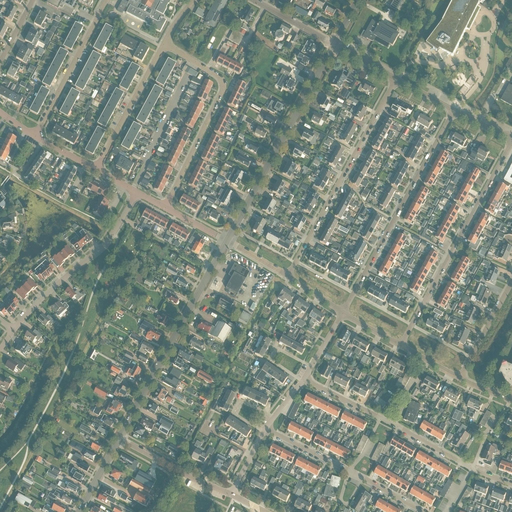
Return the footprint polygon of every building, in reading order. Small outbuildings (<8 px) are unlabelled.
[(78,0),(78,2),(90,8),(93,0),(48,0),(46,4),(70,17),(75,9),(62,2),(63,0),(78,0)] [(128,3),(122,0),(117,10),(122,13),(128,3)] [(129,0),(125,7),(128,9),(126,13),(146,24),(146,26),(160,33),(166,21),(161,18),(162,15),(163,15),(167,8),(166,8),(168,4),(169,4),(170,0),(129,0)] [(216,0),(205,20),(208,21),(207,24),(212,27),(226,0),(218,0),(218,1),(216,0)] [(322,8),(325,3),(320,0),(316,0),(315,4),(322,8)] [(402,0),(390,0),(392,0),(391,0),(394,0),(390,8),(396,12),(402,0)] [(453,0),(443,21),(426,44),(438,53),(440,56),(445,53),(449,55),(453,56),(466,29),(469,30),(480,8),(477,7),(479,4),(479,3),(481,0),(453,0)] [(2,10),(14,16),(17,11),(8,6),(6,9),(3,7),(2,10)] [(328,8),(326,6),(324,9),(327,10),(325,13),(333,17),(336,12),(329,7),(328,8)] [(204,11),(198,8),(195,14),(202,18),(204,15),(203,14),(204,11)] [(247,24),(254,12),(247,9),(243,16),(246,18),(244,22),(247,24)] [(14,16),(2,10),(0,12),(5,14),(3,17),(5,18),(11,22),(14,16)] [(40,12),(37,18),(44,22),(45,18),(50,20),(51,18),(40,12)] [(319,23),(318,26),(326,31),(329,24),(320,19),(322,16),(316,12),(312,19),(318,23),(318,22),(319,23)] [(42,25),(44,22),(37,18),(34,24),(43,29),(44,27),(42,25)] [(364,31),(361,37),(364,38),(365,37),(369,39),(373,42),(373,41),(376,37),(392,46),(393,46),(399,35),(396,33),(398,30),(388,24),(386,28),(380,24),(380,25),(374,22),(374,21),(372,21),(366,33),(364,31)] [(72,30),(79,33),(82,28),(75,24),(73,23),(72,25),(74,26),(72,30)] [(283,25),(280,30),(288,35),(291,29),(283,25)] [(103,32),(110,36),(113,30),(106,26),(103,32)] [(31,29),(28,35),(39,41),(42,35),(31,29)] [(69,35),(76,39),(79,33),(72,30),(69,35)] [(100,38),(107,41),(110,36),(103,32),(100,38)] [(279,32),(276,33),(274,36),(276,39),(279,41),(282,40),(283,37),(282,34),(279,32)] [(28,35),(25,41),(36,47),(39,41),(28,35)] [(66,41),(73,45),(76,39),(69,35),(66,41)] [(120,44),(133,51),(134,49),(137,50),(133,58),(141,63),(149,49),(124,36),(120,44)] [(97,43),(104,47),(107,41),(100,38),(97,43)] [(63,47),(70,51),(73,45),(66,41),(63,47)] [(292,45),(285,41),(283,47),(289,50),(292,45)] [(309,43),(307,42),(301,53),(304,54),(305,53),(311,57),(317,47),(313,45),(314,43),(314,42),(311,41),(310,41),(309,43)] [(104,47),(97,43),(94,49),(101,53),(104,47)] [(19,52),(29,58),(32,52),(22,46),(19,52)] [(57,55),(64,59),(67,53),(60,50),(57,55)] [(26,63),(29,58),(19,52),(16,58),(26,63)] [(90,59),(97,63),(100,57),(93,53),(90,59)] [(310,60),(304,56),(298,53),(297,56),(298,56),(297,58),(301,60),(299,63),(306,67),(307,64),(308,64),(310,60)] [(54,61),(61,65),(64,59),(57,55),(54,61)] [(216,63),(222,66),(226,59),(220,56),(216,63)] [(87,65),(94,68),(97,63),(90,59),(87,65)] [(232,61),(226,59),(222,66),(228,69),(232,61)] [(168,60),(165,66),(172,70),(175,64),(168,60)] [(51,67),(58,71),(61,65),(54,61),(51,67)] [(237,64),(232,61),(228,69),(233,72),(237,64)] [(10,69),(17,73),(18,69),(22,71),(23,69),(13,63),(10,69)] [(243,67),(237,64),(233,72),(239,75),(243,67)] [(84,70),(91,74),(94,68),(87,65),(84,70)] [(132,65),(129,70),(136,74),(139,68),(132,65)] [(165,66),(162,72),(169,75),(172,70),(165,66)] [(48,73),(55,76),(58,71),(51,67),(48,73)] [(284,88),(283,89),(292,93),(297,83),(289,79),(288,79),(292,71),(283,67),(280,74),(282,75),(276,86),(282,89),(283,87),(284,88)] [(17,73),(10,69),(7,75),(17,81),(18,78),(15,76),(17,73)] [(81,76),(88,80),(91,74),(84,70),(81,76)] [(129,70),(126,76),(133,80),(136,74),(129,70)] [(162,72),(159,77),(166,81),(169,75),(162,72)] [(45,78),(52,82),(55,76),(48,73),(45,78)] [(344,78),(338,74),(335,80),(334,80),(331,85),(335,87),(334,88),(338,90),(339,89),(340,90),(345,80),(346,81),(351,84),(349,88),(352,89),(356,81),(353,80),(349,78),(351,76),(349,75),(350,74),(347,73),(344,78)] [(78,82),(85,86),(88,80),(81,76),(78,82)] [(130,86),(133,80),(126,76),(123,82),(130,86)] [(163,87),(166,81),(159,77),(156,83),(163,87)] [(202,87),(210,90),(213,84),(205,81),(206,80),(202,77),(200,81),(195,78),(193,77),(191,82),(201,86),(202,87)] [(52,82),(45,78),(42,84),(49,88),(52,82)] [(0,96),(2,98),(6,90),(10,82),(5,79),(3,83),(6,84),(4,89),(1,88),(0,88),(0,96)] [(502,98),(501,100),(511,106),(511,81),(511,82),(511,83),(511,82),(511,86),(509,85),(502,98)] [(85,86),(78,82),(75,88),(83,91),(85,86)] [(127,91),(130,86),(123,82),(120,87),(127,91)] [(235,87),(244,92),(245,89),(244,89),(246,85),(238,82),(235,87)] [(362,89),(371,94),(375,88),(366,83),(364,87),(360,85),(357,90),(360,92),(362,89)] [(9,92),(6,90),(2,98),(7,100),(10,95),(11,93),(15,86),(13,85),(9,92)] [(155,87),(152,93),(159,97),(162,91),(155,87)] [(210,90),(202,87),(201,90),(199,90),(198,92),(208,96),(210,90)] [(243,94),(244,92),(235,87),(233,93),(240,97),(242,94),(243,94)] [(39,94),(46,98),(49,92),(42,88),(39,94)] [(14,95),(11,93),(10,95),(7,100),(13,103),(17,96),(20,90),(18,89),(14,95)] [(69,96),(76,100),(79,94),(72,90),(69,96)] [(113,96),(120,99),(123,94),(116,90),(113,96)] [(350,93),(345,90),(341,97),(346,100),(350,93)] [(272,96),(263,91),(260,95),(269,100),(272,96)] [(205,102),(208,96),(198,92),(197,95),(199,95),(197,98),(205,102)] [(152,93),(149,98),(156,102),(159,97),(152,93)] [(241,97),(240,97),(233,93),(230,99),(237,102),(239,99),(242,101),(243,99),(241,98),(241,97)] [(36,100),(43,103),(46,98),(39,94),(36,100)] [(20,98),(17,96),(13,103),(19,106),(20,103),(23,104),(26,98),(21,95),(20,98)] [(66,102),(73,106),(76,100),(69,96),(66,102)] [(120,99),(113,96),(110,101),(117,105),(120,99)] [(149,98),(146,104),(153,108),(156,102),(149,98)] [(324,98),(320,106),(325,109),(326,110),(325,111),(327,112),(331,106),(333,107),(334,104),(324,98)] [(239,103),(237,102),(230,99),(227,105),(235,108),(236,105),(237,106),(239,103)] [(33,106),(40,109),(43,103),(36,100),(33,106)] [(117,105),(110,101),(107,107),(114,111),(117,105)] [(285,106),(279,103),(278,105),(271,101),(266,110),(274,114),(275,112),(280,115),(285,106)] [(63,108),(70,111),(73,106),(66,102),(63,108)] [(192,107),(193,108),(201,112),(204,106),(196,102),(194,106),(193,105),(192,107)] [(146,104),(143,110),(150,114),(153,108),(146,104)] [(262,108),(253,104),(250,108),(259,113),(262,108)] [(408,108),(400,104),(399,106),(395,104),(392,110),(394,111),(394,112),(392,111),(389,115),(396,119),(400,112),(405,115),(407,112),(410,114),(413,109),(409,106),(408,108)] [(40,109),(33,106),(30,111),(37,115),(40,109)] [(114,111),(107,107),(104,113),(111,117),(114,111)] [(351,109),(363,116),(366,110),(360,107),(358,110),(353,107),(351,109)] [(70,111),(63,108),(60,113),(67,117),(70,111)] [(189,113),(190,114),(198,117),(201,112),(193,108),(191,111),(190,111),(189,113)] [(225,109),(222,115),(231,119),(232,117),(231,116),(232,113),(225,109)] [(360,121),(363,116),(351,109),(350,112),(356,115),(354,118),(360,121)] [(143,110),(140,116),(147,119),(150,114),(143,110)] [(108,122),(111,117),(104,113),(101,118),(108,122)] [(186,119),(175,113),(171,120),(177,123),(179,118),(186,122),(185,125),(193,129),(195,123),(186,119)] [(198,117),(190,114),(189,117),(188,116),(186,119),(195,123),(198,117)] [(265,120),(264,121),(273,126),(276,121),(263,114),(261,117),(265,120)] [(315,114),(311,121),(318,125),(321,121),(325,123),(328,118),(323,116),(321,118),(315,114)] [(222,115),(219,120),(227,124),(228,121),(230,122),(231,119),(222,115)] [(247,118),(242,115),(238,123),(243,125),(247,118)] [(416,132),(419,133),(427,118),(421,115),(417,123),(420,125),(416,132)] [(144,125),(147,119),(140,116),(137,121),(144,125)] [(108,122),(101,118),(98,124),(105,128),(108,122)] [(427,118),(419,133),(424,136),(426,133),(423,131),(425,127),(428,129),(430,125),(433,121),(427,118)] [(384,125),(390,128),(396,131),(397,129),(391,125),(393,122),(387,119),(384,125)] [(52,133),(56,136),(60,129),(64,121),(61,120),(60,121),(59,123),(60,123),(59,126),(56,124),(52,133)] [(227,124),(219,120),(217,126),(225,130),(224,130),(226,127),(227,127),(228,125),(227,124)] [(131,130),(138,134),(141,128),(134,124),(131,130)] [(342,127),(354,133),(357,128),(350,124),(349,127),(343,124),(342,127)] [(390,128),(384,125),(381,130),(387,134),(390,128)] [(62,130),(60,129),(56,136),(60,138),(67,127),(65,126),(62,130)] [(224,133),(225,130),(217,126),(214,132),(221,136),(223,132),(224,133)] [(69,128),(67,127),(60,138),(65,141),(69,133),(66,132),(69,128)] [(267,133),(258,128),(257,128),(255,127),(252,132),(255,134),(263,139),(267,133)] [(94,134),(101,138),(104,132),(97,129),(94,134)] [(179,134),(180,134),(188,138),(191,132),(183,129),(181,132),(180,132),(179,134)] [(71,135),(69,133),(65,141),(69,143),(76,131),(74,130),(71,135)] [(79,131),(77,130),(76,131),(69,143),(74,146),(78,137),(76,135),(79,131)] [(128,136),(135,139),(138,134),(131,130),(128,136)] [(345,132),(343,135),(351,139),(353,134),(347,130),(346,133),(345,132)] [(387,134),(381,130),(378,136),(384,139),(387,134)] [(302,138),(310,142),(310,144),(312,145),(314,144),(319,135),(314,132),(312,135),(305,131),(302,138)] [(351,139),(343,135),(338,132),(337,135),(343,138),(341,141),(347,145),(351,139)] [(455,134),(451,132),(448,138),(452,140),(451,142),(455,144),(452,148),(449,146),(447,150),(453,153),(455,149),(461,137),(455,134)] [(101,138),(94,134),(91,140),(98,144),(101,138)] [(185,144),(188,138),(180,134),(178,138),(177,137),(176,140),(177,140),(185,144)] [(5,140),(6,141),(13,145),(16,139),(9,135),(7,138),(6,138),(5,140)] [(125,141),(132,145),(135,139),(128,136),(125,141)] [(212,136),(209,141),(218,146),(219,143),(218,142),(219,139),(212,136)] [(384,139),(378,136),(375,142),(381,145),(384,139)] [(416,142),(422,146),(425,140),(419,137),(416,142)] [(461,137),(455,149),(457,150),(459,146),(463,148),(463,147),(464,148),(466,147),(468,144),(467,142),(467,141),(467,140),(461,137)] [(98,144),(91,140),(88,146),(95,150),(98,144)] [(183,150),(185,144),(177,140),(176,143),(175,143),(174,145),(175,146),(183,150)] [(2,146),(3,146),(11,150),(13,145),(6,141),(4,144),(3,143),(2,146)] [(132,145),(125,141),(122,147),(129,151),(132,145)] [(217,148),(218,146),(209,141),(206,147),(214,151),(215,147),(217,148)] [(255,154),(259,148),(251,144),(248,142),(247,145),(249,146),(248,150),(255,154)] [(381,145),(375,142),(372,147),(378,150),(381,145)] [(422,146),(416,142),(413,148),(419,151),(422,146)] [(0,149),(0,152),(8,156),(11,150),(3,146),(2,150),(0,149)] [(95,150),(88,146),(85,151),(92,155),(95,150)] [(180,155),(183,150),(175,146),(173,149),(172,149),(171,151),(172,151),(180,155)] [(215,151),(206,147),(204,153),(211,156),(213,153),(214,154),(215,151)] [(330,147),(329,150),(332,152),(335,153),(341,157),(344,151),(338,148),(336,150),(330,147)] [(293,154),(293,155),(297,158),(297,157),(300,158),(303,153),(308,156),(310,152),(305,149),(303,151),(297,148),(293,154)] [(419,151),(413,148),(410,154),(416,157),(419,151)] [(475,148),(470,157),(475,160),(476,158),(483,162),(485,158),(486,159),(489,152),(481,148),(480,150),(475,148)] [(177,161),(180,155),(172,151),(170,155),(169,154),(168,157),(177,161)] [(239,151),(236,157),(238,159),(237,161),(240,163),(248,167),(251,161),(243,157),(245,154),(239,151)] [(368,157),(374,160),(376,161),(379,163),(381,164),(383,162),(375,157),(377,154),(371,151),(368,157)] [(442,151),(439,157),(447,161),(448,159),(447,158),(449,155),(442,151)] [(38,158),(43,161),(47,156),(42,152),(38,158)] [(122,170),(127,161),(121,158),(122,155),(119,153),(115,161),(118,162),(116,167),(122,170)] [(211,156),(204,153),(201,158),(208,162),(210,159),(211,160),(212,157),(211,156)] [(332,159),(338,162),(341,157),(335,153),(332,159)] [(416,157),(410,154),(407,159),(412,162),(416,157)] [(330,161),(329,164),(335,168),(338,162),(332,159),(326,155),(324,158),(330,161)] [(174,167),(177,161),(168,157),(167,159),(168,159),(166,163),(174,167)] [(365,162),(370,165),(374,160),(368,157),(365,162)] [(439,157),(436,162),(443,166),(444,163),(446,164),(447,161),(439,157)] [(35,163),(40,166),(43,161),(38,158),(35,163)] [(127,161),(122,170),(128,174),(131,169),(134,171),(138,163),(135,162),(133,165),(127,161)] [(196,168),(205,172),(206,170),(205,169),(207,166),(199,162),(196,168)] [(365,162),(362,168),(367,171),(370,165),(365,162)] [(436,162),(433,168),(441,172),(442,170),(441,169),(443,166),(436,162)] [(31,168),(36,172),(40,166),(35,163),(31,168)] [(285,168),(297,174),(298,172),(295,171),(297,167),(288,163),(285,168)] [(404,163),(400,168),(406,171),(409,166),(404,163)] [(170,176),(172,170),(165,167),(163,170),(162,169),(161,172),(162,172),(170,176)] [(36,172),(31,168),(27,173),(38,181),(40,179),(34,175),(36,172)] [(63,168),(62,170),(68,174),(74,177),(77,171),(71,168),(69,171),(63,168)] [(204,175),(205,172),(196,168),(193,174),(201,177),(203,174),(204,175)] [(294,173),(285,168),(282,174),(289,178),(291,175),(292,176),(294,173)] [(322,176),(328,180),(331,174),(325,171),(326,170),(322,168),(320,172),(317,170),(316,173),(322,177),(322,176)] [(359,173),(364,177),(367,171),(362,168),(359,173)] [(403,177),(406,171),(400,168),(397,174),(403,177)] [(433,168),(430,173),(437,177),(438,174),(440,174),(441,172),(433,168)] [(470,174),(477,178),(480,172),(471,168),(470,170),(472,171),(470,174)] [(230,176),(240,181),(244,175),(238,172),(233,169),(230,176)] [(170,176),(162,172),(161,176),(159,175),(158,177),(159,178),(167,182),(170,176)] [(38,181),(27,173),(24,178),(29,182),(31,179),(37,183),(38,181)] [(68,174),(66,177),(64,176),(64,175),(60,173),(59,176),(71,182),(74,177),(68,174)] [(356,179),(367,185),(369,183),(363,179),(364,177),(359,173),(356,179)] [(430,173),(427,179),(435,183),(437,181),(435,180),(437,177),(430,173)] [(202,178),(201,177),(193,174),(191,179),(198,183),(200,180),(201,180),(202,178)] [(400,183),(403,177),(397,174),(394,179),(400,183)] [(466,179),(474,183),(477,178),(470,174),(468,177),(467,176),(466,179)] [(67,188),(71,182),(59,176),(57,178),(64,182),(62,185),(67,188)] [(218,176),(216,180),(217,181),(222,183),(224,184),(226,180),(218,176)] [(237,187),(240,181),(230,176),(227,181),(231,183),(231,184),(237,187)] [(319,182),(325,185),(328,180),(322,176),(322,177),(319,182)] [(322,191),(325,185),(319,182),(310,177),(309,180),(315,183),(312,189),(317,192),(319,189),(322,191)] [(167,182),(159,178),(158,181),(156,181),(155,183),(164,187),(167,182)] [(200,184),(198,183),(191,179),(188,185),(195,189),(197,185),(198,186),(200,184)] [(366,188),(367,185),(356,179),(352,184),(358,188),(360,185),(366,188)] [(397,188),(400,183),(394,179),(391,185),(397,188)] [(434,185),(435,183),(427,179),(424,184),(431,188),(432,184),(434,185)] [(464,185),(471,189),(474,183),(466,179),(464,181),(466,182),(464,185)] [(93,213),(102,219),(104,216),(102,215),(104,211),(106,211),(109,206),(107,206),(108,203),(103,200),(108,191),(106,189),(104,188),(104,186),(99,184),(99,185),(94,183),(95,181),(92,180),(87,189),(90,191),(89,193),(93,195),(94,193),(100,196),(98,200),(99,201),(96,207),(95,206),(92,209),(94,210),(93,213)] [(275,187),(284,191),(285,189),(284,188),(286,185),(278,181),(275,187)] [(500,183),(497,189),(505,193),(506,191),(505,190),(506,187),(508,188),(510,185),(504,182),(503,185),(500,183)] [(164,187),(155,183),(154,186),(155,186),(154,190),(161,193),(164,187)] [(64,193),(59,190),(57,189),(53,187),(50,185),(48,188),(58,193),(56,196),(61,199),(64,193)] [(62,185),(59,190),(64,193),(67,188),(62,185)] [(460,190),(468,194),(471,189),(464,185),(462,188),(461,187),(460,190)] [(282,194),(284,191),(275,187),(272,192),(279,196),(281,193),(282,194)] [(422,188),(419,193),(426,197),(428,194),(429,195),(430,192),(422,188)] [(305,194),(303,196),(309,200),(315,203),(318,197),(315,196),(316,193),(309,189),(307,191),(310,193),(308,196),(305,194)] [(389,189),(386,194),(392,198),(395,192),(389,189)] [(494,194),(501,198),(502,195),(504,196),(505,193),(497,189),(494,194)] [(226,192),(221,190),(219,195),(220,195),(230,201),(233,194),(227,191),(226,192)] [(369,193),(364,190),(361,196),(362,199),(365,202),(366,199),(369,193)] [(458,196),(465,200),(468,194),(460,190),(458,192),(460,192),(458,196)] [(344,200),(356,206),(361,209),(363,206),(360,204),(360,205),(357,204),(357,203),(354,202),(355,201),(352,199),(355,194),(349,191),(344,200)] [(392,198),(386,194),(385,197),(382,195),(382,196),(376,192),(375,195),(377,196),(377,197),(383,200),(389,203),(392,198)] [(419,193),(416,199),(424,203),(426,201),(424,200),(426,197),(419,193)] [(501,198),(494,194),(491,200),(499,204),(501,205),(504,200),(501,198)] [(185,206),(190,209),(195,202),(191,200),(192,199),(191,198),(193,196),(191,195),(190,197),(185,206)] [(220,195),(220,196),(218,199),(222,201),(220,204),(226,207),(227,207),(230,203),(229,202),(230,201),(220,195)] [(179,203),(185,206),(190,197),(187,196),(187,197),(183,196),(179,203)] [(303,204),(312,209),(315,203),(309,200),(303,196),(300,202),(303,204)] [(462,205),(465,200),(458,196),(456,199),(455,198),(454,200),(462,205)] [(389,203),(377,197),(376,199),(379,201),(381,203),(380,206),(386,209),(389,203)] [(265,205),(280,213),(281,211),(274,207),(276,204),(268,199),(265,205)] [(416,199),(413,204),(420,208),(422,205),(423,205),(424,203),(416,199)] [(344,200),(341,205),(347,208),(348,206),(354,209),(356,206),(344,200)] [(499,204),(491,200),(488,205),(495,209),(496,209),(496,210),(499,204)] [(195,202),(190,209),(196,212),(200,205),(197,203),(198,202),(195,201),(195,202)] [(312,209),(303,204),(300,202),(299,205),(305,208),(303,211),(309,214),(312,209)] [(413,204),(410,210),(419,214),(420,212),(418,211),(420,208),(413,204)] [(280,213),(265,205),(262,211),(269,215),(271,212),(282,218),(284,215),(280,213)] [(341,205),(338,211),(350,217),(351,215),(345,211),(347,208),(341,205)] [(449,209),(457,214),(460,209),(453,205),(451,208),(450,207),(449,209)] [(495,209),(488,205),(485,211),(495,216),(496,214),(494,213),(496,209),(495,209)] [(206,213),(210,216),(209,218),(216,222),(220,215),(208,209),(206,213)] [(447,216),(454,220),(457,214),(449,209),(447,212),(449,213),(447,216)] [(143,228),(148,220),(152,213),(146,210),(142,217),(145,219),(141,227),(143,228)] [(410,210),(407,215),(414,219),(416,215),(417,216),(419,214),(410,210)] [(338,211),(335,217),(341,220),(342,217),(348,220),(350,217),(338,211)] [(12,224),(15,223),(14,218),(16,217),(16,213),(8,217),(9,221),(2,222),(3,229),(12,228),(12,224)] [(152,213),(148,220),(151,222),(150,223),(153,225),(153,223),(157,216),(152,213)] [(480,220),(488,224),(489,222),(488,221),(490,218),(483,214),(480,220)] [(372,221),(378,224),(381,219),(375,215),(372,221)] [(414,219),(407,215),(404,220),(413,225),(414,223),(412,222),(414,219)] [(157,216),(153,223),(156,225),(156,226),(158,228),(163,219),(157,216)] [(297,223),(303,226),(306,221),(297,216),(296,219),(292,217),(291,220),(294,221),(297,223)] [(361,219),(370,224),(369,227),(375,230),(378,224),(372,221),(369,220),(366,218),(362,216),(361,219)] [(443,220),(451,225),(454,220),(447,216),(445,219),(444,218),(443,220)] [(168,222),(163,219),(158,228),(156,231),(155,234),(157,236),(159,232),(161,228),(164,229),(168,222)] [(270,222),(265,219),(264,222),(258,219),(256,222),(257,222),(252,231),(261,235),(264,231),(262,230),(265,223),(269,225),(270,222)] [(338,223),(332,220),(329,225),(337,229),(347,235),(348,233),(342,229),(339,227),(340,226),(337,225),(338,223)] [(441,227),(448,230),(451,225),(443,220),(441,222),(443,223),(441,227)] [(480,220),(477,225),(484,229),(485,225),(487,226),(488,224),(480,220)] [(303,226),(297,223),(294,229),(300,232),(303,226)] [(174,236),(174,235),(179,227),(173,224),(169,232),(172,234),(171,235),(174,236)] [(347,235),(329,225),(326,231),(332,234),(333,231),(336,233),(339,234),(340,234),(346,237),(347,235)] [(477,225),(474,230),(482,235),(483,233),(482,232),(484,229),(477,225)] [(179,227),(174,235),(178,237),(177,238),(179,239),(184,231),(179,227)] [(369,227),(366,232),(372,235),(375,230),(369,227)] [(437,231),(445,236),(448,230),(441,227),(439,230),(438,229),(437,231)] [(363,238),(369,241),(372,235),(366,232),(363,231),(360,229),(358,232),(364,235),(363,238)] [(82,236),(79,238),(85,245),(89,241),(90,242),(93,239),(87,232),(86,233),(82,230),(79,233),(82,236)] [(479,241),(481,238),(484,239),(485,237),(482,235),(474,230),(471,236),(478,240),(479,241)] [(184,231),(179,239),(182,241),(183,239),(186,241),(190,234),(184,231)] [(332,234),(326,231),(323,236),(335,243),(335,242),(337,243),(338,241),(330,237),(332,234)] [(444,238),(445,236),(437,231),(436,233),(437,234),(435,238),(440,240),(439,242),(443,244),(445,239),(444,238)] [(270,232),(266,239),(271,242),(275,235),(270,232)] [(290,234),(282,248),(288,251),(292,244),(289,242),(292,237),(294,238),(296,235),(291,232),(290,234)] [(281,238),(277,245),(282,248),(290,234),(287,233),(284,240),(281,238)] [(275,235),(271,242),(277,245),(281,238),(275,235)] [(400,235),(397,240),(405,245),(406,243),(404,242),(406,238),(400,235)] [(11,245),(14,239),(8,236),(6,239),(2,237),(0,240),(0,246),(1,247),(6,249),(8,243),(11,245)] [(335,243),(323,236),(320,242),(326,245),(327,243),(330,244),(333,245),(335,243)] [(478,240),(471,236),(468,241),(470,243),(468,247),(476,251),(479,244),(476,242),(478,240)] [(188,242),(201,249),(204,243),(198,240),(196,243),(193,241),(195,239),(192,237),(188,242)] [(80,248),(80,249),(85,245),(79,238),(71,245),(76,251),(80,248)] [(397,240),(394,246),(400,249),(402,246),(404,247),(405,245),(397,240)] [(501,251),(509,255),(511,248),(505,245),(506,242),(503,241),(499,250),(502,251),(501,251)] [(201,249),(188,242),(187,245),(193,248),(191,252),(198,255),(201,249)] [(353,242),(352,244),(364,251),(367,245),(361,242),(359,245),(357,243),(356,243),(353,242)] [(65,249),(61,253),(66,260),(71,256),(72,257),(74,254),(67,246),(64,248),(65,249)] [(394,246),(391,251),(399,256),(400,254),(399,253),(400,249),(394,246)] [(350,247),(349,250),(361,256),(364,251),(358,248),(356,251),(350,247)] [(354,263),(355,261),(358,262),(361,256),(349,250),(347,249),(346,252),(351,254),(350,255),(353,256),(352,259),(349,257),(348,260),(354,263)] [(509,255),(501,251),(502,251),(499,250),(496,257),(506,262),(509,255)] [(391,251),(388,256),(394,260),(396,257),(398,258),(399,256),(391,251)] [(428,257),(435,261),(438,256),(429,251),(428,253),(430,254),(428,257)] [(62,264),(66,260),(60,253),(56,257),(55,256),(52,258),(53,259),(51,261),(53,263),(55,262),(60,267),(62,265),(62,264)] [(326,270),(332,260),(334,261),(337,255),(334,254),(331,259),(329,259),(327,262),(324,261),(320,267),(326,270)] [(309,261),(315,264),(319,256),(317,255),(316,256),(313,255),(309,261)] [(315,264),(320,267),(324,261),(321,259),(322,257),(319,256),(315,264)] [(388,256),(385,262),(393,266),(394,264),(393,263),(394,260),(388,256)] [(423,262),(432,266),(435,261),(428,257),(426,261),(425,260),(423,262)] [(460,263),(467,267),(469,263),(470,264),(472,262),(463,258),(460,263)] [(39,266),(48,277),(53,273),(49,268),(51,266),(46,260),(39,266)] [(491,270),(489,275),(497,278),(499,271),(489,267),(490,264),(484,261),(482,264),(486,266),(485,268),(491,270)] [(188,265),(184,262),(182,265),(187,267),(185,270),(186,271),(186,272),(188,273),(190,273),(193,275),(196,270),(188,265)] [(385,262),(382,267),(388,271),(390,268),(392,269),(393,266),(385,262)] [(422,268),(429,272),(432,266),(423,262),(422,264),(424,265),(422,268)] [(345,272),(341,279),(347,282),(351,275),(347,273),(351,267),(354,269),(356,266),(350,263),(348,266),(347,268),(345,272)] [(460,263),(457,268),(465,273),(467,271),(465,270),(467,267),(460,263)] [(234,264),(228,275),(232,277),(226,288),(237,295),(249,272),(234,264)] [(336,276),(340,269),(336,267),(337,266),(335,264),(330,273),(336,276)] [(48,277),(39,266),(34,270),(36,272),(34,274),(38,279),(40,276),(44,281),(48,277)] [(178,272),(168,267),(166,272),(175,277),(178,272)] [(336,276),(341,279),(345,272),(347,268),(345,267),(343,271),(340,269),(336,276)] [(388,271),(382,267),(379,273),(387,277),(388,275),(387,274),(388,271)] [(417,273),(426,277),(429,272),(422,268),(420,271),(419,271),(417,273)] [(457,268),(454,274),(461,278),(463,274),(464,275),(465,273),(457,268)] [(416,279),(423,283),(426,277),(417,273),(416,275),(418,276),(416,279)] [(459,281),(461,278),(454,274),(451,279),(459,284),(461,282),(459,281)] [(494,285),(497,278),(489,275),(486,282),(494,285)] [(173,284),(185,290),(188,285),(179,280),(181,278),(177,276),(175,280),(173,279),(171,283),(167,281),(165,284),(171,287),(173,284)] [(382,280),(376,277),(375,280),(374,282),(377,284),(379,285),(382,280)] [(28,282),(23,287),(30,293),(34,288),(35,289),(37,287),(29,279),(27,281),(28,282)] [(143,283),(149,288),(153,284),(146,279),(143,283)] [(411,284),(420,288),(423,283),(416,279),(414,282),(413,281),(411,284)] [(373,296),(379,299),(382,292),(379,291),(383,285),(384,281),(382,280),(379,285),(373,296)] [(446,288),(453,292),(455,289),(456,290),(458,288),(449,283),(446,288)] [(379,285),(377,284),(374,288),(371,287),(368,293),(373,296),(379,285)] [(417,294),(420,288),(411,284),(410,286),(412,286),(410,290),(417,294)] [(18,290),(15,292),(23,300),(26,298),(25,297),(30,293),(23,287),(19,291),(18,290)] [(78,301),(82,297),(77,291),(74,293),(70,288),(65,292),(71,300),(74,297),(78,301)] [(453,292),(446,288),(443,294),(452,298),(453,296),(451,295),(453,292)] [(280,306),(289,293),(284,289),(279,296),(277,299),(280,301),(278,304),(280,306)] [(483,289),(480,295),(488,299),(491,292),(483,289)] [(176,295),(172,293),(167,290),(164,295),(169,298),(168,301),(176,305),(177,304),(178,304),(178,303),(178,302),(179,300),(175,297),(176,295)] [(382,292),(379,299),(384,302),(389,294),(386,293),(385,294),(382,292)] [(289,293),(280,306),(282,307),(285,304),(287,301),(290,304),(294,297),(289,293)] [(389,305),(395,308),(398,301),(401,297),(395,294),(389,305)] [(452,298),(443,294),(440,299),(447,303),(449,300),(450,300),(452,298)] [(488,299),(480,295),(478,300),(473,298),(472,301),(475,303),(475,301),(485,306),(488,299)] [(5,304),(6,305),(14,312),(17,307),(13,303),(15,301),(9,296),(5,300),(7,302),(5,304)] [(222,297),(218,305),(229,311),(233,303),(222,297)] [(447,303),(440,299),(437,305),(446,309),(447,307),(445,306),(447,303)] [(295,316),(304,303),(299,300),(293,308),(296,310),(293,314),(295,316)] [(398,301),(395,308),(400,311),(405,303),(402,301),(402,303),(398,301)] [(50,307),(56,313),(55,314),(57,316),(59,316),(69,307),(65,303),(62,305),(59,302),(56,304),(55,303),(50,307)] [(304,303),(295,316),(297,317),(300,314),(302,312),(305,314),(309,307),(304,303)] [(405,303),(400,311),(406,314),(409,307),(406,305),(407,304),(405,303)] [(10,316),(14,312),(6,305),(4,308),(2,306),(0,307),(0,313),(3,315),(5,312),(10,316)] [(465,314),(475,318),(478,311),(467,307),(467,308),(469,310),(468,314),(465,313),(465,314)] [(432,328),(436,320),(439,315),(440,312),(435,309),(433,312),(436,314),(433,320),(430,318),(426,325),(432,328)] [(308,325),(310,326),(319,313),(314,310),(309,317),(312,318),(310,321),(308,325)] [(473,325),(475,318),(465,314),(465,313),(459,311),(458,314),(464,316),(465,315),(467,316),(465,321),(473,325)] [(246,324),(251,316),(243,312),(238,320),(246,324)] [(319,313),(310,326),(307,331),(312,334),(314,331),(311,329),(316,322),(319,324),(324,317),(319,313)] [(165,327),(167,323),(166,323),(168,319),(165,317),(164,318),(158,314),(156,319),(161,322),(160,324),(165,327)] [(53,324),(54,323),(55,322),(48,315),(46,318),(43,315),(38,320),(45,327),(48,323),(50,325),(52,324),(53,324)] [(432,328),(437,331),(441,324),(438,323),(439,321),(436,320),(432,328)] [(214,328),(201,321),(197,328),(223,343),(231,329),(218,322),(214,328)] [(155,328),(144,322),(140,329),(148,334),(146,338),(151,341),(152,339),(157,341),(160,335),(153,331),(155,328)] [(441,324),(437,331),(442,334),(445,329),(447,330),(450,325),(446,323),(444,326),(441,324)] [(461,328),(459,335),(467,338),(469,332),(461,328)] [(38,341),(42,336),(37,332),(34,335),(29,331),(25,336),(32,342),(35,339),(38,341)] [(351,335),(344,331),(339,340),(343,342),(339,349),(345,352),(349,345),(346,343),(351,335)] [(285,346),(291,334),(289,332),(285,339),(282,337),(279,343),(285,346)] [(134,339),(134,340),(140,344),(142,340),(131,334),(130,337),(134,339)] [(464,345),(467,338),(459,335),(456,342),(453,341),(452,344),(458,347),(459,343),(464,345)] [(293,343),(290,349),(296,352),(304,337),(301,336),(297,345),(293,343)] [(193,339),(192,339),(189,345),(200,351),(204,345),(197,341),(198,339),(194,337),(193,339)] [(260,343),(268,347),(271,341),(263,337),(260,343)] [(289,337),(285,346),(290,349),(293,343),(290,341),(292,339),(289,337)] [(304,337),(296,352),(302,355),(305,349),(302,348),(304,345),(303,344),(304,341),(307,343),(309,340),(304,337)] [(354,353),(356,354),(363,342),(357,338),(352,346),(356,348),(354,353)] [(370,345),(363,342),(356,354),(359,356),(361,351),(365,353),(370,345)] [(146,351),(150,354),(153,348),(148,345),(143,343),(140,348),(141,348),(139,352),(141,353),(144,354),(146,351)] [(257,349),(265,353),(268,347),(260,343),(257,349)] [(29,354),(32,350),(30,349),(23,344),(21,347),(19,345),(15,350),(24,357),(27,353),(29,354)] [(190,359),(192,355),(181,349),(178,356),(183,358),(182,359),(188,362),(190,363),(192,360),(190,359)] [(265,353),(257,349),(254,354),(262,358),(265,353)] [(373,362),(375,364),(381,353),(375,349),(372,356),(375,358),(373,362)] [(141,355),(142,354),(136,351),(134,355),(139,358),(138,360),(145,364),(148,359),(141,355)] [(388,356),(381,353),(375,364),(378,365),(380,361),(384,363),(388,356)] [(129,365),(132,360),(124,356),(122,361),(129,365)] [(183,361),(177,357),(173,365),(180,369),(181,368),(185,370),(187,367),(183,364),(181,363),(183,361)] [(393,375),(400,362),(394,359),(389,366),(393,368),(390,373),(393,375)] [(10,360),(5,367),(13,372),(16,368),(21,371),(25,366),(17,360),(15,363),(10,360)] [(321,376),(328,379),(332,370),(335,372),(339,365),(332,362),(329,369),(325,367),(321,376)] [(400,362),(393,375),(396,377),(399,371),(403,373),(407,366),(400,362)] [(261,370),(267,374),(271,367),(266,363),(261,370)] [(503,363),(499,374),(502,375),(506,384),(504,387),(511,390),(511,366),(503,363)] [(188,372),(194,375),(198,368),(192,365),(188,372)] [(111,370),(118,374),(121,371),(113,366),(111,370)] [(128,367),(127,369),(138,375),(141,370),(134,367),(133,369),(128,367)] [(271,367),(267,374),(272,378),(277,371),(271,367)] [(138,375),(127,369),(126,371),(130,374),(129,377),(136,380),(138,375)] [(214,383),(216,380),(210,377),(200,371),(197,376),(210,384),(212,381),(214,383)] [(277,371),(272,378),(277,381),(282,374),(277,371)] [(340,386),(346,374),(343,373),(341,377),(338,375),(334,382),(340,386)] [(282,374),(277,381),(282,385),(287,378),(282,374)] [(348,375),(346,374),(340,386),(346,389),(350,381),(346,379),(348,375)] [(119,386),(124,378),(118,375),(114,383),(119,386)] [(171,380),(166,377),(163,382),(176,390),(179,385),(177,384),(179,381),(173,377),(171,380)] [(5,381),(0,378),(0,387),(7,391),(12,381),(6,379),(5,381)] [(425,395),(433,381),(427,378),(423,385),(427,387),(425,391),(423,389),(421,393),(425,395)] [(433,381),(426,394),(428,395),(431,391),(434,393),(435,391),(436,392),(439,385),(433,381)] [(353,392),(359,395),(365,384),(362,382),(360,386),(357,385),(353,392)] [(365,384),(359,395),(365,398),(369,391),(365,389),(367,385),(365,384)] [(97,386),(93,392),(105,399),(108,393),(97,386)] [(128,394),(130,390),(122,386),(120,390),(117,388),(113,395),(116,397),(117,395),(126,400),(129,394),(128,394)] [(156,393),(164,398),(168,392),(160,388),(156,393)] [(214,389),(211,388),(207,395),(205,394),(204,396),(208,398),(214,389)] [(242,396),(248,399),(252,391),(246,388),(242,396)] [(226,394),(225,397),(232,401),(235,395),(222,389),(220,393),(220,394),(222,395),(223,393),(226,394)] [(450,400),(454,392),(449,389),(445,394),(444,393),(441,398),(444,399),(445,398),(450,400)] [(257,393),(252,391),(248,399),(254,401),(257,393)] [(382,392),(378,397),(387,404),(391,398),(382,392)] [(454,392),(450,400),(454,403),(453,405),(456,406),(459,402),(457,401),(460,395),(454,392)] [(164,398),(156,393),(153,399),(161,404),(164,398)] [(175,393),(173,397),(181,401),(183,397),(175,393)] [(263,396),(257,393),(254,401),(259,404),(263,396)] [(304,402),(310,404),(314,397),(308,394),(304,402)] [(269,399),(263,396),(259,404),(265,407),(269,399)] [(208,401),(200,397),(199,398),(203,401),(201,405),(205,407),(208,401)] [(225,397),(222,403),(230,407),(232,401),(225,397)] [(315,407),(319,400),(314,397),(310,404),(315,407)] [(382,409),(387,404),(378,397),(374,402),(382,409)] [(113,403),(110,402),(105,412),(111,416),(114,412),(116,413),(119,408),(120,408),(121,408),(122,406),(122,405),(122,404),(115,400),(113,403)] [(227,412),(230,407),(222,403),(217,400),(212,410),(214,411),(218,404),(221,405),(219,408),(227,412)] [(315,407),(321,410),(325,402),(319,400),(315,407)] [(470,417),(476,402),(470,400),(467,407),(470,408),(469,412),(468,416),(470,417)] [(408,407),(418,411),(421,405),(411,401),(408,407)] [(323,411),(326,413),(330,405),(325,402),(321,410),(319,413),(317,417),(316,420),(318,422),(323,411)] [(482,405),(476,402),(473,410),(479,412),(482,405)] [(158,407),(151,403),(147,411),(154,415),(158,407)] [(332,415),(336,408),(330,405),(326,413),(332,415)] [(99,416),(102,410),(96,407),(93,413),(99,416)] [(172,407),(169,411),(176,415),(179,411),(172,407)] [(408,407),(406,414),(416,418),(418,411),(408,407)] [(341,411),(336,408),(332,415),(337,418),(341,411)] [(464,414),(459,412),(455,420),(459,422),(464,414)] [(341,420),(347,423),(350,415),(345,413),(341,420)] [(416,418),(406,414),(403,420),(414,424),(416,418)] [(98,418),(97,420),(95,423),(105,429),(107,425),(111,427),(114,422),(106,418),(107,417),(104,415),(102,420),(98,418)] [(349,424),(352,426),(356,418),(350,415),(347,423),(345,426),(343,430),(345,431),(349,424)] [(162,425),(170,430),(174,423),(163,417),(159,423),(162,425)] [(225,424),(230,427),(235,420),(229,417),(225,424)] [(430,425),(431,422),(433,418),(431,417),(428,424),(424,422),(420,429),(425,432),(430,425)] [(143,418),(140,424),(145,427),(144,429),(150,432),(154,424),(151,423),(151,422),(147,420),(143,418)] [(355,427),(352,434),(354,435),(361,421),(356,418),(352,426),(355,427)] [(230,427),(235,431),(240,424),(235,420),(230,427)] [(367,424),(361,421),(354,435),(356,436),(360,429),(363,431),(367,424)] [(288,430),(293,433),(297,426),(292,423),(288,430)] [(436,438),(440,431),(442,428),(444,424),(442,423),(438,430),(435,428),(431,435),(436,438)] [(105,437),(108,432),(101,429),(102,428),(94,424),(92,427),(99,431),(100,431),(98,434),(105,437)] [(235,431),(241,434),(245,427),(240,424),(235,431)] [(299,436),(305,439),(312,425),(310,424),(306,430),(303,428),(299,436)] [(92,431),(81,425),(79,429),(90,435),(92,431)] [(167,436),(170,430),(162,425),(158,431),(167,436)] [(314,426),(312,425),(305,439),(310,441),(314,434),(310,432),(314,426)] [(425,432),(431,435),(435,428),(430,425),(425,432)] [(293,433),(299,436),(303,428),(297,426),(293,433)] [(146,432),(138,427),(134,433),(142,437),(141,438),(145,440),(146,438),(143,436),(146,432)] [(251,431),(245,427),(241,434),(246,438),(251,431)] [(326,427),(321,438),(317,436),(314,443),(319,446),(323,439),(324,436),(326,432),(328,428),(326,427)] [(446,434),(440,431),(436,438),(442,441),(446,434)] [(457,438),(464,442),(469,435),(461,431),(457,438)] [(91,448),(98,451),(101,446),(94,442),(95,440),(86,435),(85,438),(89,440),(88,443),(92,445),(91,448)] [(508,437),(502,435),(500,441),(505,443),(508,437)] [(396,448),(400,441),(395,438),(390,445),(394,447),(390,454),(392,455),(394,451),(396,448)] [(460,450),(464,442),(457,438),(454,443),(452,442),(450,444),(460,450)] [(325,449),(328,441),(323,439),(319,446),(325,449)] [(345,450),(341,457),(347,460),(351,453),(347,451),(352,441),(350,440),(348,443),(346,447),(345,450)] [(191,458),(197,461),(201,453),(203,450),(200,448),(202,444),(197,441),(194,446),(197,448),(196,450),(191,458)] [(330,452),(334,444),(328,441),(325,449),(330,452)] [(401,451),(405,444),(400,441),(396,448),(401,451)] [(336,454),(339,447),(334,444),(330,452),(336,454)] [(407,454),(411,447),(405,444),(401,451),(407,454)] [(487,445),(484,452),(493,455),(493,454),(495,455),(498,446),(493,444),(492,447),(487,445)] [(170,445),(167,449),(176,455),(179,450),(170,445)] [(269,453),(275,455),(279,448),(273,445),(269,453)] [(345,450),(339,447),(336,454),(341,457),(345,450)] [(411,447),(407,454),(412,457),(416,450),(411,447)] [(201,453),(197,461),(203,465),(209,454),(211,456),(214,450),(209,448),(205,455),(201,453)] [(275,455),(281,458),(284,451),(279,448),(275,455)] [(60,449),(57,453),(64,457),(66,452),(60,449)] [(84,457),(92,462),(95,456),(84,450),(82,453),(85,454),(84,457)] [(281,458),(286,461),(290,454),(284,451),(281,458)] [(415,459),(421,463),(425,455),(420,452),(415,459)] [(491,460),(493,455),(484,452),(482,459),(486,461),(485,464),(491,466),(493,461),(491,460)] [(220,471),(224,463),(220,461),(223,455),(221,454),(218,460),(214,468),(220,471)] [(290,454),(286,461),(292,464),(295,456),(290,454)] [(122,455),(120,460),(128,464),(130,465),(128,468),(133,471),(137,463),(134,461),(122,455)] [(421,463),(426,466),(430,458),(425,455),(421,463)] [(82,461),(74,456),(71,461),(80,465),(78,468),(87,472),(90,467),(83,463),(82,462),(82,461)] [(295,474),(297,475),(305,461),(299,458),(295,466),(299,467),(295,474)] [(426,466),(432,469),(436,461),(430,458),(426,466)] [(227,465),(224,463),(220,471),(226,474),(230,466),(233,460),(231,459),(227,465)] [(263,465),(257,461),(255,466),(261,469),(263,465)] [(306,471),(310,464),(305,461),(297,475),(300,476),(303,470),(306,471)] [(434,470),(437,472),(441,464),(436,461),(432,469),(430,471),(428,475),(430,476),(434,470)] [(379,477),(384,470),(385,467),(387,463),(385,462),(381,468),(378,467),(374,474),(379,477)] [(505,472),(508,464),(502,462),(499,470),(505,472)] [(306,480),(308,481),(316,467),(310,464),(306,471),(310,473),(306,480)] [(436,480),(439,481),(446,467),(441,464),(437,472),(440,473),(436,480)] [(321,469),(316,467),(308,481),(311,482),(314,475),(317,477),(321,469)] [(446,467),(439,481),(441,483),(445,476),(448,478),(452,471),(446,467)] [(81,484),(84,477),(75,472),(76,470),(73,468),(70,472),(74,474),(71,478),(74,480),(81,484)] [(48,470),(46,474),(56,480),(58,476),(48,470)] [(122,474),(114,470),(111,476),(114,478),(113,480),(121,484),(123,481),(119,479),(122,474)] [(379,477),(385,480),(389,473),(384,470),(379,477)] [(390,483),(394,476),(389,473),(385,480),(390,483)] [(148,477),(141,474),(137,481),(144,485),(148,477)] [(263,477),(260,476),(258,481),(254,478),(250,486),(254,488),(255,487),(257,488),(263,477)] [(328,479),(326,485),(327,485),(329,486),(337,489),(340,478),(332,476),(331,480),(328,479)] [(396,486),(400,479),(394,476),(390,483),(396,486)] [(33,482),(24,477),(22,480),(31,485),(33,482)] [(263,477),(257,488),(264,491),(267,485),(263,483),(265,479),(263,477)] [(129,485),(139,490),(148,495),(151,490),(132,480),(129,478),(126,483),(129,485)] [(401,489),(405,482),(400,479),(396,486),(401,489)] [(22,482),(18,491),(20,492),(23,487),(26,489),(28,486),(22,482)] [(405,482),(401,489),(406,492),(410,485),(405,482)] [(76,493),(78,488),(68,483),(67,486),(62,483),(60,487),(65,490),(66,488),(72,492),(73,491),(76,493)] [(477,500),(483,485),(477,483),(474,491),(477,492),(476,495),(476,496),(475,499),(474,502),(476,503),(477,500)] [(273,496),(279,499),(286,486),(283,485),(281,490),(277,488),(273,496)] [(327,485),(324,495),(335,499),(337,489),(329,486),(327,485)] [(488,487),(483,485),(477,500),(479,501),(481,497),(482,494),(486,495),(488,487)] [(116,493),(105,486),(102,492),(113,498),(116,493)] [(289,488),(286,486),(279,499),(286,503),(290,495),(286,493),(289,488)] [(419,490),(421,487),(419,486),(417,489),(414,487),(410,494),(415,497),(419,490)] [(491,497),(497,500),(500,492),(494,489),(491,497)] [(153,498),(148,495),(139,490),(137,494),(137,493),(133,501),(147,508),(153,498)] [(421,500),(425,493),(419,490),(415,497),(421,500)] [(50,493),(48,496),(54,499),(55,500),(57,498),(61,500),(69,505),(72,500),(56,491),(53,495),(50,493)] [(362,491),(357,500),(367,506),(372,496),(362,491)] [(500,501),(502,501),(503,502),(506,494),(500,492),(497,500),(494,509),(498,511),(499,506),(498,506),(500,501)] [(426,503),(430,496),(425,493),(421,500),(426,503)] [(32,500),(32,501),(19,494),(15,501),(28,508),(29,506),(33,508),(36,502),(32,500)] [(104,503),(106,500),(114,504),(115,501),(107,497),(101,494),(98,499),(104,503)] [(432,498),(434,495),(432,494),(430,496),(426,503),(431,506),(435,499),(432,498)] [(133,502),(121,495),(120,498),(132,505),(133,502)] [(295,507),(301,510),(308,497),(305,496),(303,501),(298,499),(295,507)] [(308,497),(301,510),(304,511),(308,511),(312,506),(308,504),(310,499),(308,497)] [(356,511),(363,511),(367,506),(357,500),(351,509),(356,511)] [(375,507),(381,510),(385,503),(380,500),(375,507)] [(65,511),(66,509),(55,503),(53,506),(57,508),(55,511),(57,511),(65,511)] [(383,511),(386,511),(390,506),(385,503),(381,510),(383,511)]
